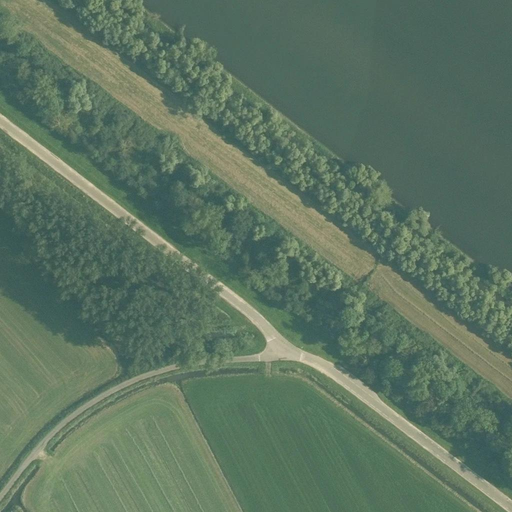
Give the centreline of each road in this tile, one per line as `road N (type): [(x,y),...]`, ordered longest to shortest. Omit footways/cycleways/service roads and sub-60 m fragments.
road 1 (unclassified): [(284,347),(0,116)]
road 2 (unclassified): [(0,500),(51,438),(114,390),(171,367),(269,356),(284,347)]
road 3 (unclassified): [(511,509),(321,365),(284,347)]
